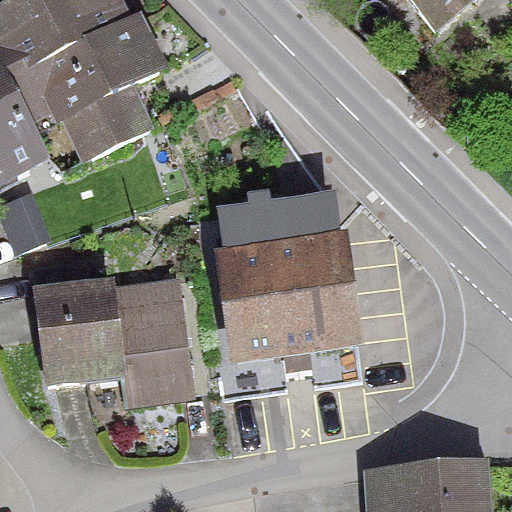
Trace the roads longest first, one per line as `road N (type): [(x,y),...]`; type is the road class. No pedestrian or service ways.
road 1 (residential): [(511,405),(455,441),(85,498)]
road 2 (secondary): [(238,0),(511,271)]
